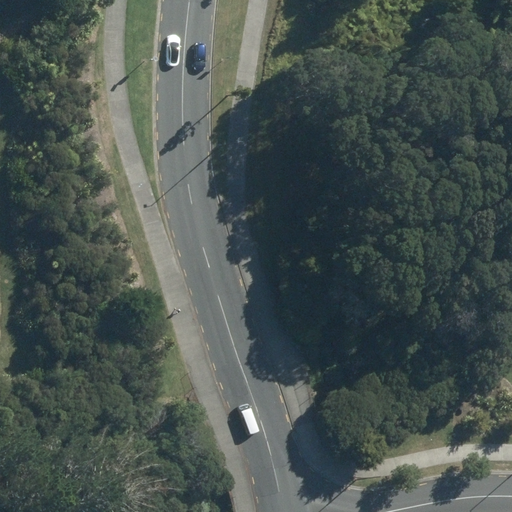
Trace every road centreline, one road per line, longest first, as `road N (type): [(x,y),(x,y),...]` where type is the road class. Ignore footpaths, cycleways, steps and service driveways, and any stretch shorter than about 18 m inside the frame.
road 1 (secondary): [(283,511),(186,182),(175,94),(187,0)]
road 2 (residential): [(387,511),(511,496)]
